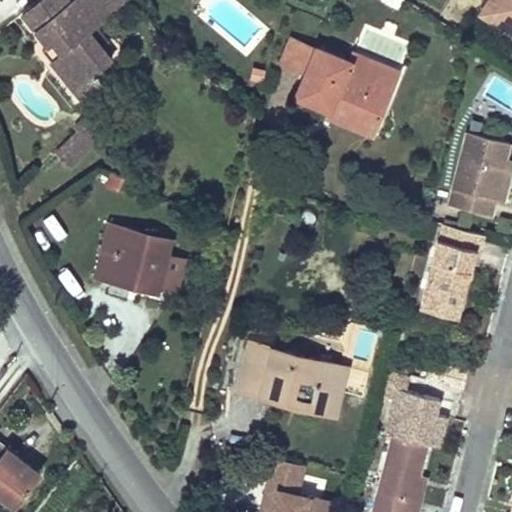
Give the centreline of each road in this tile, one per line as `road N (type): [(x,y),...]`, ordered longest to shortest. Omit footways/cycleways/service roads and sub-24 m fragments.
road 1 (residential): [(170,511),(77,385),(0,252)]
road 2 (residential): [(511,309),(461,511)]
